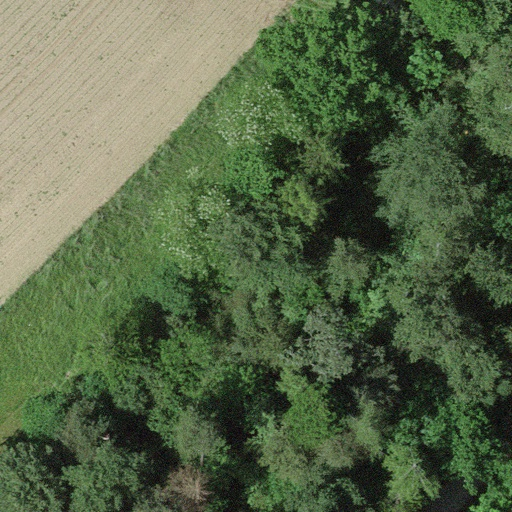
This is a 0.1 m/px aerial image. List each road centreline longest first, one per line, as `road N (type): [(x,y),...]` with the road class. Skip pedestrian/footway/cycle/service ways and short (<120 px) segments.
road 1 (track): [(511,101),(394,0)]
road 2 (track): [(435,511),(511,420)]
